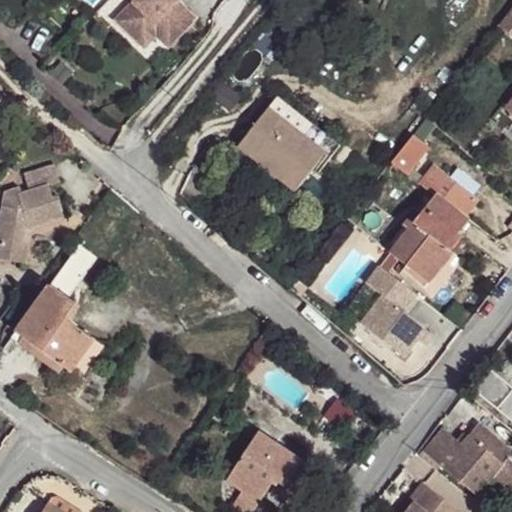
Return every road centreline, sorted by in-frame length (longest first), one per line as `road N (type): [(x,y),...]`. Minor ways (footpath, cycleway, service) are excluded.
road 1 (residential): [(421,414),(100,153)]
road 2 (residential): [(205,511),(49,417)]
road 3 (residential): [(511,299),(421,414)]
road 4 (residential): [(421,414),(345,511)]
